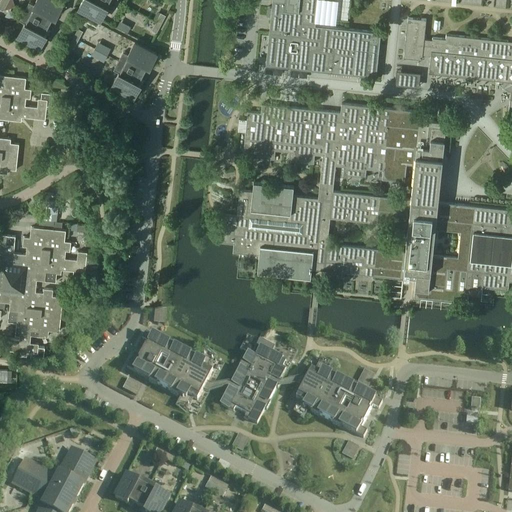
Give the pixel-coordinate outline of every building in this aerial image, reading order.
[(25,0),(23,0),(19,8),(49,24),(53,16),(56,17),(62,4),(54,0),(36,0),(34,5),(25,0)] [(100,19),(107,7),(117,13),(122,3),(115,0),(82,0),(79,8),(100,19)] [(272,0),(272,6),(268,5),(267,14),(271,15),(266,65),(376,76),(381,32),(315,25),(317,0),(272,0)] [(40,47),(46,34),(44,33),(49,24),(19,8),(14,18),(24,23),(18,35),(31,42),(40,47)] [(165,15),(160,13),(156,21),(161,24),(165,15)] [(405,49),(404,57),(423,59),(424,52),(433,53),(432,66),(431,72),(435,73),(447,74),(456,75),(490,79),(499,80),(511,80),(511,96),(511,97),(511,105),(509,116),(511,116),(511,41),(508,41),(455,36),(451,36),(446,35),(446,39),(441,39),(437,38),(432,38),(432,40),(424,39),(424,36),(426,19),(423,19),(419,18),(409,17),(408,17),(408,19),(406,37),(405,49)] [(156,33),(161,24),(156,21),(151,30),(156,33)] [(83,31),(78,28),(73,37),(78,40),(83,31)] [(74,48),(78,40),(73,37),(68,46),(74,48)] [(143,74),(147,66),(147,65),(149,66),(156,53),(135,42),(128,54),(118,49),(113,58),(143,74)] [(134,96),(140,84),(138,82),(143,74),(113,58),(108,67),(118,73),(112,85),(134,96)] [(0,172),(7,173),(8,169),(13,169),(16,170),(19,143),(11,143),(11,138),(4,138),(0,137),(0,118),(6,119),(21,121),(22,116),(45,119),(47,105),(53,106),(54,94),(41,92),(41,98),(38,98),(37,107),(25,105),(26,98),(30,98),(31,89),(25,88),(26,78),(0,74),(0,172)] [(304,196),(293,195),(294,186),(253,182),(252,191),(239,189),(236,216),(223,214),(221,234),(220,241),(234,243),(233,252),(239,252),(239,256),(258,259),(257,272),(304,277),(310,278),(311,269),(415,280),(414,297),(467,303),(468,294),(481,295),(482,287),(508,289),(509,281),(511,281),(511,209),(438,202),(445,139),(446,123),(420,120),(421,111),(341,103),(340,112),(304,108),(262,103),(261,112),(247,111),(245,138),(244,146),(252,147),(252,156),(274,158),(275,150),(292,151),(292,152),(291,161),(304,162),(314,163),(315,154),(322,155),(321,173),(319,188),(318,198),(304,196)] [(0,318),(1,309),(0,309),(0,301),(10,302),(9,311),(8,321),(17,322),(16,327),(15,334),(15,335),(19,336),(19,339),(7,337),(5,349),(17,350),(18,351),(31,352),(30,358),(40,359),(43,360),(43,357),(44,347),(38,347),(39,343),(30,343),(31,335),(48,337),(49,330),(59,331),(61,314),(63,297),(52,295),(53,289),(44,288),(43,292),(35,291),(37,279),(45,280),(55,281),(56,273),(61,273),(61,269),(73,270),(73,278),(83,279),(84,271),(85,272),(96,273),(97,273),(98,267),(97,267),(90,266),(90,263),(97,264),(98,264),(99,258),(98,258),(86,257),(87,252),(78,251),(77,259),(65,258),(66,250),(70,251),(71,241),(64,241),(66,230),(31,226),(30,237),(23,236),(22,246),(26,246),(26,254),(14,253),(15,236),(0,233),(0,318)] [(155,309),(154,324),(165,325),(165,323),(166,313),(167,310),(166,310),(155,309)] [(130,361),(127,369),(149,380),(148,382),(156,386),(157,385),(171,392),(170,393),(178,398),(179,396),(186,400),(188,396),(198,401),(203,391),(207,383),(213,372),(204,368),(205,366),(197,362),(198,359),(190,354),(190,356),(176,348),(177,347),(169,343),(168,344),(145,333),(142,340),(148,343),(136,365),(130,361)] [(229,391),(221,406),(234,412),(235,409),(246,415),(244,418),(257,425),(265,410),(267,411),(271,403),(269,402),(276,389),(278,390),(282,381),(280,380),(286,369),(282,368),(285,362),(271,355),(275,348),(260,340),(256,347),(252,356),(248,354),(244,361),(243,360),(238,369),(240,370),(233,383),(231,382),(227,390),(229,391)] [(365,370),(358,383),(368,389),(375,375),(365,370)] [(311,371),(296,399),(306,404),(304,408),(311,412),(310,413),(319,418),(319,416),(333,423),(332,425),(340,429),(341,427),(363,439),(367,432),(361,429),(373,407),(379,410),(382,403),(360,391),(361,389),(353,385),(352,387),(338,380),(339,378),(331,374),(329,377),(320,372),(319,374),(311,371)] [(128,379),(123,389),(136,396),(141,386),(128,379)] [(90,406),(95,397),(86,393),(81,401),(90,406)] [(480,411),(481,400),(472,399),(471,411),(480,411)] [(79,435),(77,429),(70,431),(72,437),(79,435)] [(236,440),(232,447),(242,453),(249,440),(239,434),(236,440)] [(349,442),(342,455),(352,461),(359,447),(349,442)] [(154,455),(163,459),(166,454),(157,450),(154,455)] [(166,454),(163,459),(172,464),(174,459),(166,454)] [(69,511),(93,468),(69,455),(57,478),(46,472),(31,464),(18,488),(45,502),(39,511),(69,511)] [(226,474),(230,466),(220,461),(216,470),(225,475),(226,474)] [(126,477),(115,499),(128,505),(129,503),(138,508),(154,478),(144,473),(139,483),(126,477)] [(154,478),(138,508),(145,511),(162,511),(170,499),(157,493),(163,482),(154,478)] [(217,488),(220,483),(211,478),(208,483),(217,488)] [(228,487),(220,483),(217,488),(226,492),(228,487)] [(180,505),(176,511),(203,511),(207,506),(198,501),(192,511),(180,505)]
